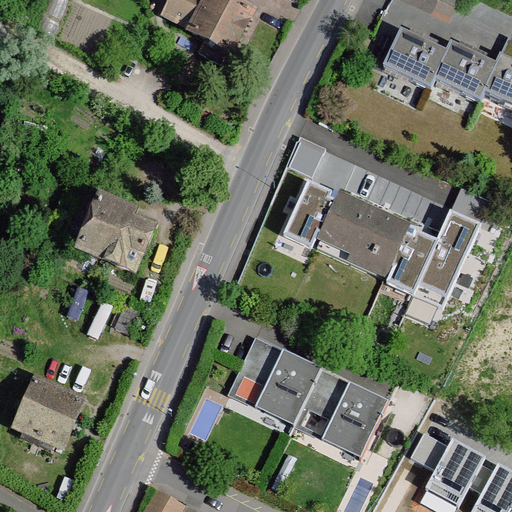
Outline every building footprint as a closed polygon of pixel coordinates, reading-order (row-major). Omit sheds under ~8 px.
[(175,0),(166,17),(194,31),(211,0),(175,0)] [(252,16),(220,0),(211,0),(194,31),(193,34),(207,41),(229,52),(232,54),(252,16)] [(434,0),(413,0),(431,8),(434,2),(434,0)] [(457,0),(434,0),(434,2),(454,10),(457,0)] [(447,56),(403,34),(386,70),(431,93),(435,83),(447,56)] [(229,52),(207,41),(200,55),(221,67),(229,52)] [(451,46),(447,56),(435,83),(481,105),(485,96),(497,68),(451,46)] [(511,64),(501,59),(497,68),(485,96),(511,108),(511,64)] [(326,150),(302,140),(290,168),(314,178),(326,150)] [(339,194),(309,181),(284,237),(314,251),(319,238),(339,194)] [(423,226),(341,189),(339,194),(319,238),(356,255),(354,260),(388,275),(383,286),(444,313),(484,226),(452,212),(439,241),(421,232),(423,226)] [(100,204),(81,252),(135,275),(152,236),(130,226),(133,218),(100,204)] [(273,377),(282,358),(254,345),(230,393),(259,407),(267,389),(245,380),(252,366),(273,377)] [(267,389),(259,407),(298,426),(321,378),(282,358),(273,377),(267,389)] [(267,389),(273,377),(252,366),(245,380),(267,389)] [(340,409),(349,391),(321,378),(298,426),(325,439),(334,422),(311,412),(318,398),(340,409)] [(38,385),(18,430),(62,450),(83,405),(38,385)] [(387,410),(349,391),(340,409),(334,422),(325,439),(364,457),(387,410)] [(334,422),(340,409),(318,398),(311,412),(334,422)] [(412,457),(436,471),(449,447),(425,434),(412,457)] [(426,487),(459,505),(469,487),(481,465),(486,456),(453,438),(449,447),(436,471),(426,487)] [(511,511),(511,471),(499,464),(495,472),(482,494),(472,511),(511,511)] [(495,472),(481,465),(469,487),(482,494),(495,472)] [(182,511),(183,511),(157,495),(146,511),(182,511)]
